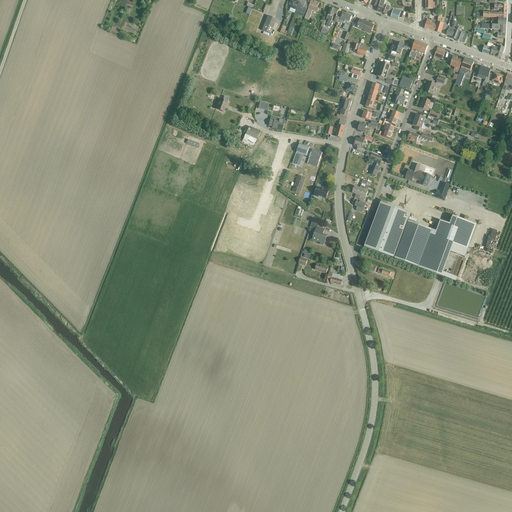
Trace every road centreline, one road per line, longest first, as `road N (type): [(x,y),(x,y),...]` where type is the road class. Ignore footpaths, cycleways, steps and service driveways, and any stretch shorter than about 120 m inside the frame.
road 1 (residential): [(348,256),(434,38)]
road 2 (tertiary): [(342,511),(376,394),(357,295)]
road 3 (tertiary): [(344,145),(387,24)]
